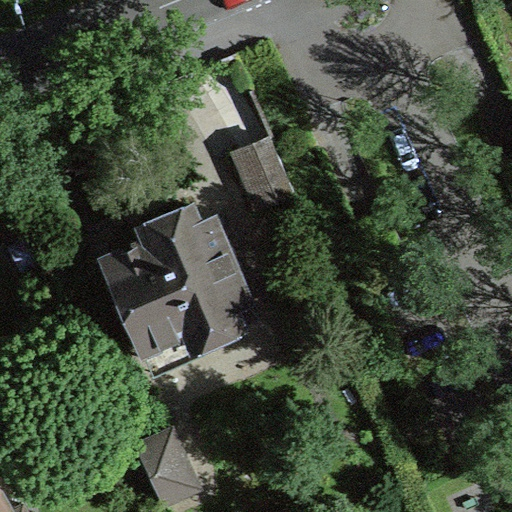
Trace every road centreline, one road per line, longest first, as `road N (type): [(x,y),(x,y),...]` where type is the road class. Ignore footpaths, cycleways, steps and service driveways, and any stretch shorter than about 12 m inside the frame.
road 1 (residential): [(387,54),(511,338)]
road 2 (secondary): [(0,78),(193,0)]
road 3 (residential): [(291,0),(329,79),(387,54)]
